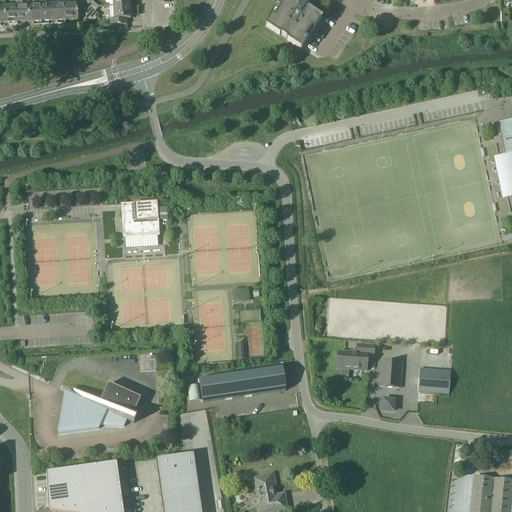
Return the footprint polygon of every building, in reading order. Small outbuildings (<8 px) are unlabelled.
[(88,0),(85,3),(90,7),(95,12),(99,7),(90,0),(88,0)] [(299,10),(297,9),(300,5),(291,0),(283,0),(279,8),(281,9),(274,19),(272,18),(266,27),(301,50),(307,41),(304,39),(311,29),(313,31),(321,19),(308,10),(305,14),(303,13),(307,8),(307,7),(307,6),(307,5),(307,4),(306,4),(305,3),(304,3),(303,4),(302,4),(299,10)] [(58,24),(65,23),(64,4),(52,5),(53,22),(57,22),(58,24)] [(64,4),(65,23),(72,23),(72,21),(78,21),(77,4),(64,4)] [(34,25),(41,24),(40,5),(28,6),(29,23),(34,23),(34,25)] [(49,22),(53,22),(52,5),(40,5),(41,24),(49,24),(49,22)] [(9,26),(17,25),(16,6),(4,7),(5,24),(9,24),(9,26)] [(25,23),(29,23),(28,6),(16,6),(17,25),(25,25),(25,23)] [(132,6),(113,7),(114,19),(110,19),(110,26),(127,25),(127,19),(131,19),(131,14),(132,13),(132,6)] [(100,16),(95,12),(90,7),(86,12),(86,21),(95,20),(100,16)] [(505,158),(494,161),(502,199),(506,198),(507,198),(511,196),(511,119),(497,123),(505,158)] [(128,165),(139,164),(138,152),(127,152),(128,165)] [(158,220),(158,209),(157,202),(123,204),(125,236),(157,234),(156,220),(158,220)] [(167,209),(158,209),(158,220),(167,220),(167,209)] [(373,357),(373,348),(357,346),(357,355),(338,354),(337,370),(366,372),(367,357),(373,357)] [(400,388),(402,364),(381,362),(380,386),(400,388)] [(282,366),(199,379),(203,403),(286,391),(282,366)] [(420,370),(419,390),(448,392),(450,372),(420,370)] [(137,404),(106,390),(100,402),(72,390),(70,394),(66,393),(59,433),(58,434),(57,435),(99,429),(100,426),(124,427),(127,421),(134,424),(136,419),(131,417),(137,404)] [(175,457),(176,469),(195,466),(193,455),(175,457)] [(156,460),(157,471),(176,469),(175,457),(156,460)] [(122,511),(116,463),(47,473),(48,506),(49,508),(50,510),(54,511),(60,511),(122,511)] [(195,466),(176,469),(177,480),(196,477),(195,466)] [(176,469),(157,471),(159,482),(177,480),(176,469)] [(275,497),(272,485),(275,484),(273,477),(270,475),(262,476),(263,478),(256,480),(261,507),(259,507),(259,511),(276,511),(286,510),(283,495),(275,497)] [(196,477),(177,480),(179,491),(198,489),(196,477)] [(470,511),(511,511),(511,481),(475,478),(470,511)] [(179,491),(177,480),(159,482),(160,494),(179,491)] [(198,489),(179,491),(180,503),(199,500),(198,489)] [(180,503),(179,491),(160,494),(162,506),(180,503)] [(199,500),(180,503),(181,511),(196,511),(201,511),(199,500)] [(181,511),(180,503),(162,506),(162,511),(181,511)]
